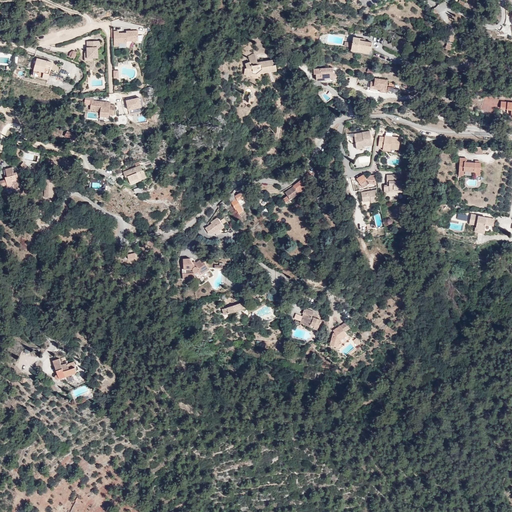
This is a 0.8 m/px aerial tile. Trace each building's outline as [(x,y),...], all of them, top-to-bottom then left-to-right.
[(119,42),(119,43),(127,43),(127,41),(138,40),(138,31),(126,32),(126,33),(119,34),(114,34),(114,42),(119,42)] [(353,50),(359,51),(359,47),(371,49),(372,49),(373,42),(366,41),(366,39),(355,37),(353,50)] [(100,41),(90,41),(90,47),(90,50),(87,50),(87,52),(85,52),(85,58),(93,58),(93,55),(95,55),(95,50),(98,50),(98,47),(100,47),(100,41)] [(250,73),(253,72),(253,69),(257,68),(258,73),(276,70),(275,64),(274,65),(273,60),(258,62),(254,53),(249,56),(250,62),(245,64),(247,67),(245,69),(244,74),(250,73)] [(49,66),(50,61),(37,58),(35,64),(37,65),(37,67),(35,66),(33,74),(33,75),(47,79),(51,66),(49,66)] [(333,67),(325,67),(325,69),(323,69),(322,67),(314,68),(314,73),(316,73),(316,79),(321,79),(321,80),(323,82),(330,81),(337,81),(337,75),(333,72),(333,67)] [(374,78),(374,81),(373,87),(377,88),(377,87),(380,87),(379,88),(379,90),(385,91),(387,80),(374,78)] [(140,97),(127,100),(129,110),(142,107),(140,97)] [(115,115),(115,107),(110,106),(110,104),(110,103),(92,101),(91,108),(96,108),(95,110),(101,111),(100,113),(105,114),(104,117),(109,117),(109,114),(115,115)] [(511,102),(501,102),(501,108),(507,108),(507,109),(511,109),(511,115),(511,114),(511,102)] [(77,135),(67,130),(65,136),(69,138),(70,137),(75,140),(77,135)] [(354,136),(356,146),(365,145),(372,144),(370,130),(362,132),(362,134),(354,136)] [(378,146),(383,147),(390,148),(399,149),(400,137),(385,135),(384,137),(379,136),(378,146)] [(460,158),(459,170),(464,170),(475,171),(474,174),(480,174),(481,163),(479,163),(475,162),(467,162),(467,158),(460,158)] [(140,165),(136,166),(123,172),(125,177),(127,176),(130,182),(141,177),(142,179),(147,177),(144,169),(142,170),(140,165)] [(6,169),(7,176),(8,179),(6,179),(2,180),(2,182),(0,183),(0,187),(1,191),(4,190),(4,187),(13,185),(14,189),(21,187),(19,180),(23,178),(21,171),(14,173),(12,167),(6,169)] [(312,173),(308,178),(309,178),(313,182),(315,180),(313,179),(317,174),(314,171),(312,173)] [(49,173),(47,175),(48,176),(46,178),(45,197),(53,198),(54,188),(54,182),(58,178),(52,172),(50,174),(49,173)] [(367,179),(363,174),(356,178),(360,184),(367,179)] [(399,174),(388,175),(388,180),(389,180),(389,185),(386,185),(385,185),(385,192),(390,192),(390,190),(395,190),(395,189),(403,189),(403,180),(397,180),(397,177),(399,177),(399,174)] [(90,188),(106,189),(107,180),(91,179),(90,188)] [(302,179),(294,185),(294,186),(298,192),(307,186),(302,179)] [(298,192),(294,186),(286,192),(288,195),(283,198),(286,202),(290,198),(290,199),(299,193),(298,192)] [(371,202),(378,200),(376,189),(361,192),(363,201),(370,200),(371,202)] [(248,193),(246,190),(235,196),(237,198),(232,201),(236,209),(236,208),(238,210),(241,208),(240,206),(245,203),(242,197),(248,193)] [(478,215),(471,213),(470,218),(473,218),(472,223),(476,224),(475,230),(483,232),(485,223),(489,224),(490,218),(478,215)] [(372,216),(376,227),(383,225),(380,214),(372,216)] [(218,229),(219,230),(224,227),(218,218),(213,221),(214,222),(212,223),(205,228),(210,234),(213,232),(218,229)] [(200,259),(196,262),(197,264),(195,265),(193,262),(190,258),(183,258),(184,268),(183,268),(183,278),(194,278),(194,271),(198,271),(200,274),(208,268),(203,261),(202,262),(200,259)] [(269,292),(267,299),(275,301),(277,294),(269,292)] [(245,301),(227,307),(222,309),(224,314),(246,307),(245,301)] [(307,315),(303,324),(317,329),(321,320),(312,317),(314,312),(304,308),(302,313),(303,314),(307,315)] [(340,325),(335,329),(336,331),(334,332),(333,333),(330,344),(337,346),(338,343),(339,343),(340,343),(348,337),(340,325)] [(58,358),(51,360),(58,377),(75,371),(72,362),(66,364),(66,362),(60,364),(58,358)] [(73,511),(79,499),(76,498),(69,511),(73,511)]
